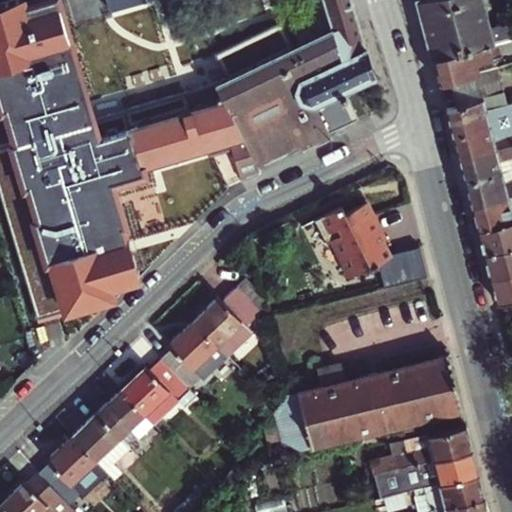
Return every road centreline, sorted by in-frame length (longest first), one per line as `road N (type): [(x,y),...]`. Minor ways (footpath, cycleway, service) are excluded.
road 1 (residential): [(0,440),(243,213),(419,129)]
road 2 (tertiary): [(419,129),(511,491)]
road 3 (unknown): [(95,350),(30,160)]
road 4 (tertiary): [(383,0),(419,129)]
